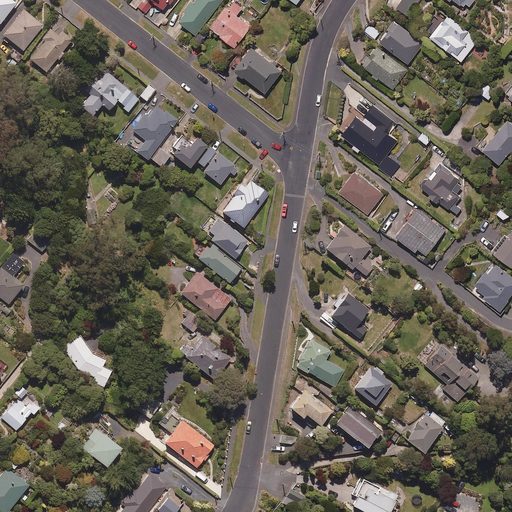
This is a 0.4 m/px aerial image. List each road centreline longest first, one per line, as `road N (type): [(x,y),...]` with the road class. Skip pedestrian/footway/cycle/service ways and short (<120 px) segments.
road 1 (residential): [(236,511),(252,457),(298,165)]
road 2 (residential): [(87,0),(298,165)]
road 3 (residential): [(298,165),(322,40),(343,0)]
